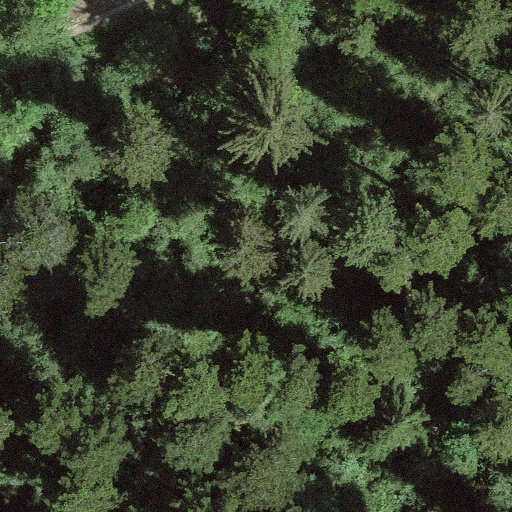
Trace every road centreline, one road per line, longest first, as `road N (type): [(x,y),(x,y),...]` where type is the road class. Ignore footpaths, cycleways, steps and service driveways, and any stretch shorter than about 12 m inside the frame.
road 1 (track): [(0,191),(119,12)]
road 2 (track): [(0,62),(145,0)]
